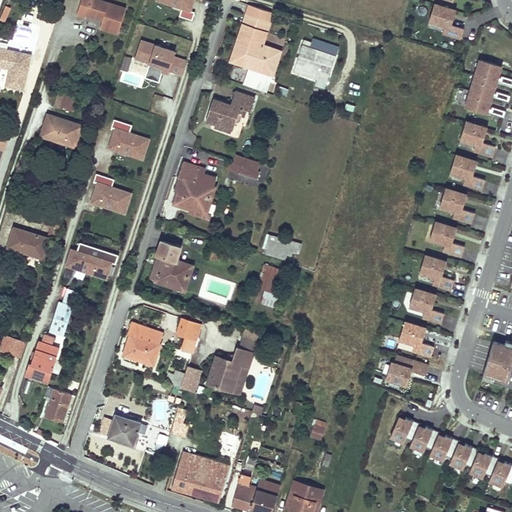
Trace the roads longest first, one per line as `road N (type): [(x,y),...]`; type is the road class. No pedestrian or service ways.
road 1 (residential): [(69,463),(226,0)]
road 2 (residential): [(511,430),(464,408),(455,384),(511,199)]
road 3 (residential): [(45,78),(0,209)]
road 4 (tertiary): [(69,463),(190,511)]
